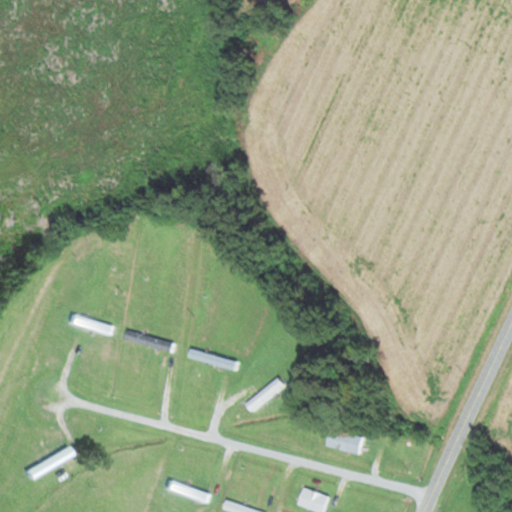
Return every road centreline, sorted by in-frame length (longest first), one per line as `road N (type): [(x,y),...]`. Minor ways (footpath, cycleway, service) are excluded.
road 1 (residential): [(431,495),(70,396)]
road 2 (secondary): [(423,511),(511,321)]
